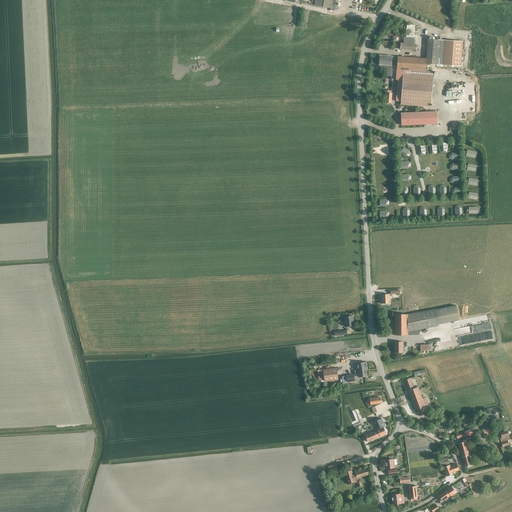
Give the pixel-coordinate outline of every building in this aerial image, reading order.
[(315,0),(315,6),(330,8),(330,10),(337,11),(338,6),(336,6),(337,0),(315,0)] [(414,44),(414,38),(415,26),(407,25),(406,37),(404,37),(404,43),(401,43),(400,49),(416,51),(417,45),(414,44)] [(436,65),(461,66),(462,41),(437,40),(427,39),(426,59),(398,57),(397,69),(425,71),(426,64),(436,65)] [(380,65),(380,67),(388,68),(387,69),(386,76),(391,77),(391,70),(389,69),(389,68),(391,68),(391,66),(394,66),(394,57),(392,56),(380,55),(379,65),(380,65)] [(400,104),(431,107),(433,77),(403,74),(400,104)] [(437,124),(437,112),(401,113),(401,125),(437,124)] [(381,304),(390,303),(389,294),(381,294),(381,304)] [(408,314),(400,314),(395,314),(395,335),(412,335),(419,335),(419,329),(439,325),(439,324),(459,320),(456,305),(436,310),(408,315),(408,314)] [(346,327),(353,326),(352,316),(345,317),(346,327)] [(355,370),(356,374),(359,373),(359,376),(367,375),(367,368),(368,368),(367,361),(358,363),(359,369),(355,370)] [(336,368),(323,370),(318,371),(319,382),(325,381),(325,382),(338,380),(336,368)] [(415,411),(425,407),(418,387),(414,389),(410,378),(404,380),(415,411)] [(368,442),(386,433),(382,424),(379,425),(381,428),(377,430),(365,435),(368,442)] [(484,437),(493,435),(491,427),(482,428),(484,437)] [(509,435),(507,430),(500,432),(502,437),(502,438),(500,438),(503,447),(510,445),(509,440),(510,440),(509,435)] [(464,467),(471,465),(468,455),(469,455),(465,441),(458,444),(464,467)] [(386,469),(394,468),(393,458),(385,459),(386,469)] [(452,474),(452,472),(449,466),(449,465),(443,467),(446,476),(452,474)] [(362,486),(359,478),(369,475),(367,469),(352,474),(351,470),(343,473),(347,484),(356,481),(358,487),(362,486)] [(451,496),(457,492),(452,486),(438,496),(442,501),(450,495),(451,496)] [(392,495),(393,505),(402,504),(402,501),(404,500),(403,495),(401,495),(401,494),(392,495)]
